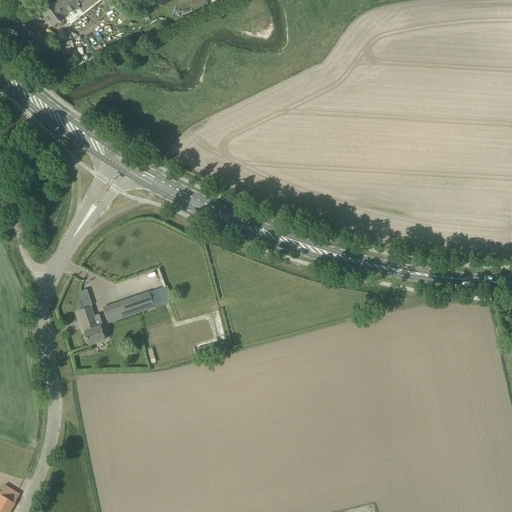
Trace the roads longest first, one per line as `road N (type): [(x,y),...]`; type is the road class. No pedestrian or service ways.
road 1 (primary): [(511,284),(327,254),(231,220),(128,169)]
road 2 (tertiary): [(25,511),(53,437),(45,298),(82,222)]
road 3 (primary): [(111,159),(0,71)]
